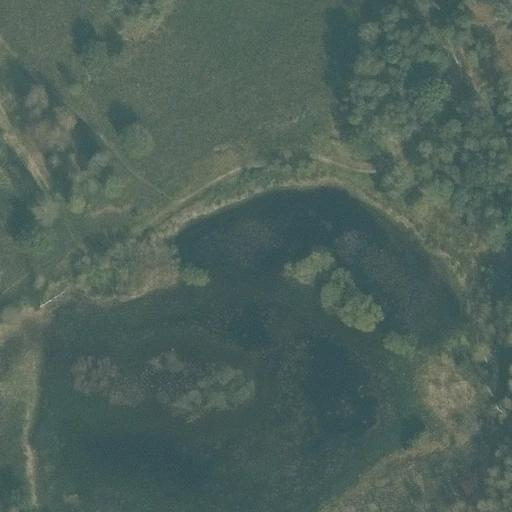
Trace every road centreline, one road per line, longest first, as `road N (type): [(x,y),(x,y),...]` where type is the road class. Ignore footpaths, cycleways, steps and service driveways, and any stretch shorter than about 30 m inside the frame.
road 1 (track): [(511,82),(381,173),(305,156),(263,159),(82,253)]
road 2 (track): [(82,253),(58,212),(76,134),(55,104),(0,60)]
